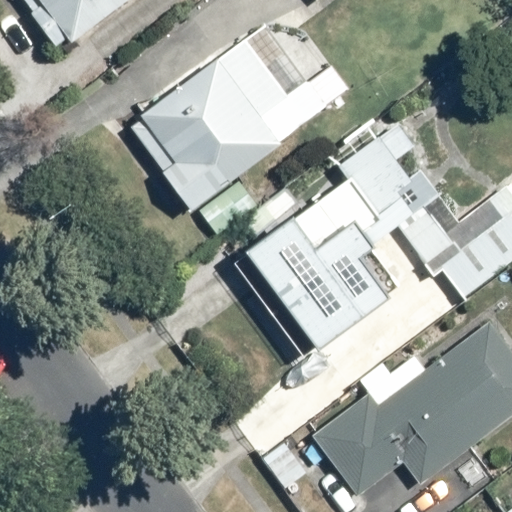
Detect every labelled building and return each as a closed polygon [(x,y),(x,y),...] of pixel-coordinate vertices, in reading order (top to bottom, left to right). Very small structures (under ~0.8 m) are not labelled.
[(36,0),(67,41),(121,0),(36,0)] [(125,121),(186,209),(325,107),(262,25),(125,121)] [(347,180),(241,251),(311,347),(384,297),(354,256),(395,230),(455,306),(511,260),(511,194),(507,187),(460,223),(388,127),(337,165),(347,180)] [(366,392),(309,434),(355,493),(402,460),(418,483),(511,414),(511,353),(487,322),(376,404),(366,392)] [(283,439),(261,458),(287,488),(309,470),(283,439)]
